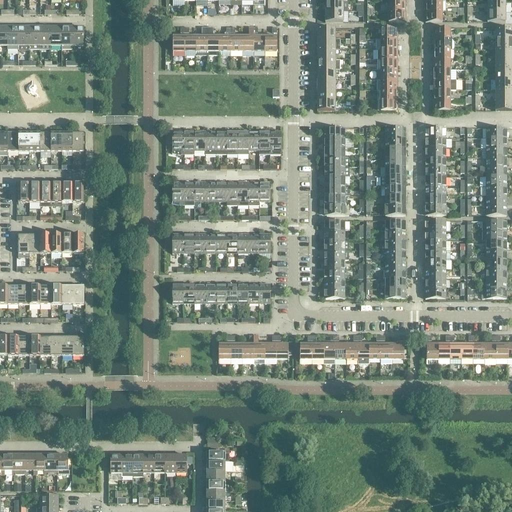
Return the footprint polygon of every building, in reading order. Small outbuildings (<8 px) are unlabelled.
[(343,13),(343,3),(325,3),(325,13),(343,13)] [(405,13),(405,3),(389,3),(389,13),(405,13)] [(446,13),(446,3),(425,3),(425,13),(442,13),(446,13)] [(505,13),(505,3),(487,3),(487,13),(505,13)] [(343,24),(343,13),(325,13),(325,24),(343,24)] [(405,24),(405,13),(389,13),(389,24),(405,24)] [(442,24),(442,13),(425,13),(425,24),(442,24)] [(505,24),(505,13),(487,13),(487,24),(505,24)] [(18,47),(18,29),(7,29),(7,47),(7,51),(18,51),(18,47)] [(29,47),(29,29),(18,29),(18,47),(29,47)] [(40,51),(40,29),(29,29),(29,47),(29,51),(40,51)] [(51,51),(51,47),(51,29),(40,29),(40,51),(51,51)] [(61,47),(61,29),(51,29),(51,47),(61,47)] [(72,47),(72,29),(61,29),(61,47),(61,51),(72,51),(72,47)] [(84,47),(84,29),(72,29),(72,47),(84,47)] [(231,37),(231,34),(231,29),(226,29),(226,33),(225,34),(225,37),(219,37),(219,57),(231,57),(231,37)] [(253,38),(253,35),(253,29),(249,29),(249,33),(250,34),(249,37),(246,36),(242,37),(242,57),(253,57),(253,38)] [(511,40),(511,29),(495,30),(495,41),(511,40)] [(335,41),(335,30),(317,30),(317,41),(335,41)] [(397,41),(397,30),(381,30),(381,41),(397,41)] [(450,41),(450,30),(433,30),(433,41),(450,41)] [(185,57),(185,37),(173,37),(173,57),(185,57)] [(196,57),(196,37),(185,37),(185,57),(196,57)] [(207,57),(207,37),(196,37),(196,57),(207,57)] [(219,57),(219,37),(207,37),(207,57),(219,57)] [(242,57),(242,37),(231,37),(231,57),(242,57)] [(277,57),(277,37),(265,38),(265,57),(277,57)] [(265,57),(265,38),(253,38),(253,57),(265,57)] [(511,51),(511,40),(495,41),(495,51),(511,51)] [(340,41),(335,41),(317,41),(317,51),(335,51),(340,51),(340,41)] [(397,51),(397,41),(381,41),(381,51),(397,51)] [(454,51),(454,41),(450,41),(433,41),(433,51),(450,51),(454,51)] [(335,61),(335,51),(317,51),(317,61),(335,61)] [(397,61),(397,56),(397,51),(381,51),(378,51),(378,61),(397,61)] [(450,61),(450,51),(433,51),(433,61),(450,61)] [(511,61),(511,51),(495,51),(495,61),(511,61)] [(340,61),(335,61),(317,61),(317,71),(335,71),(340,71),(340,61)] [(397,71),(397,63),(397,61),(378,61),(378,71),(381,71),(397,71)] [(450,71),(450,61),(433,61),(433,71),(450,71)] [(511,71),(511,61),(495,61),(495,71),(511,71)] [(335,81),(335,71),(317,71),(317,81),(335,81)] [(397,81),(397,72),(397,71),(381,71),(381,81),(397,81)] [(450,81),(450,71),(433,71),(433,81),(450,81)] [(511,81),(511,71),(495,71),(495,82),(511,81)] [(335,92),(335,81),(317,81),(317,92),(335,92)] [(397,92),(397,81),(381,81),(381,92),(397,92)] [(450,92),(450,81),(433,81),(433,92),(450,92)] [(511,91),(511,81),(495,82),(491,82),(491,92),(495,92),(511,91)] [(511,102),(511,91),(495,92),(495,102),(511,102)] [(335,102),(335,92),(317,92),(317,102),(335,102)] [(397,102),(397,92),(381,92),(378,92),(378,102),(397,102)] [(450,102),(450,92),(433,92),(433,102),(450,102)] [(335,113),(335,102),(317,102),(317,113),(335,113)] [(397,113),(397,107),(397,102),(378,102),(378,113),(397,113)] [(450,113),(450,102),(433,102),(433,112),(450,113)] [(511,112),(511,102),(495,102),(495,113),(511,112)] [(345,140),(345,130),(324,130),(324,140),(345,140)] [(405,140),(405,132),(405,130),(385,130),(385,140),(405,140)] [(445,140),(445,130),(425,130),(425,140),(445,140)] [(506,140),(506,132),(506,130),(486,130),(486,140),(506,140)] [(18,153),(18,133),(16,133),(13,135),(8,135),(8,153),(18,153)] [(29,153),(29,135),(24,135),(21,133),(18,133),(18,153),(29,153)] [(40,153),(40,133),(38,133),(35,135),(29,135),(29,153),(40,153)] [(51,153),(51,135),(45,135),(42,133),(40,133),(40,153),(51,153)] [(62,153),(62,133),(60,133),(56,135),(51,135),(51,153),(62,153)] [(72,153),(72,135),(67,135),(64,133),(62,133),(62,153),(72,153)] [(84,153),(84,133),(81,133),(78,135),(72,135),(72,153),(84,153)] [(184,156),(184,133),(172,133),(172,152),(172,155),(180,156),(180,154),(183,155),(183,156),(184,156)] [(194,152),(194,133),(184,133),(184,156),(194,156),(194,152)] [(205,152),(205,133),(194,133),(194,152),(205,152)] [(216,156),(216,133),(205,133),(205,152),(205,156),(216,156)] [(227,156),(227,133),(216,133),(216,156),(227,156)] [(238,156),(238,133),(227,133),(227,156),(238,156)] [(248,156),(248,152),(249,133),(238,133),(238,156),(248,156)] [(259,152),(259,133),(249,133),(248,152),(259,152)] [(270,156),(270,133),(259,133),(259,152),(259,156),(270,156)] [(281,156),(281,133),(270,133),(270,156),(281,156)] [(345,150),(345,140),(324,140),(324,150),(345,150)] [(405,150),(405,140),(385,140),(385,150),(405,150)] [(445,150),(445,140),(425,140),(425,150),(445,150)] [(506,150),(506,140),(486,140),(486,150),(506,150)] [(345,159),(345,150),(324,150),(324,159),(345,159)] [(405,159),(405,150),(385,150),(385,159),(405,159)] [(445,159),(445,150),(425,150),(425,159),(445,159)] [(506,150),(486,150),(482,150),(482,159),(486,159),(506,159),(506,150)] [(345,169),(345,159),(324,159),(324,169),(345,169)] [(405,169),(405,160),(405,159),(385,159),(385,169),(405,169)] [(445,169),(445,159),(425,159),(425,169),(445,169)] [(506,169),(506,159),(486,159),(486,169),(506,169)] [(345,178),(345,169),(324,169),(324,178),(345,178)] [(405,178),(405,172),(405,169),(385,169),(385,178),(405,178)] [(445,179),(445,169),(425,169),(425,179),(445,179)] [(506,179),(506,169),(486,169),(486,179),(506,179)] [(345,188),(345,178),(324,178),(324,188),(345,188)] [(405,188),(405,179),(405,178),(385,178),(385,188),(405,188)] [(445,188),(445,179),(425,179),(425,188),(445,188)] [(506,188),(506,179),(486,179),(486,188),(506,188)] [(29,204),(29,186),(24,186),(21,184),(18,184),(18,204),(29,204)] [(40,204),(40,184),(38,184),(35,186),(29,186),(29,204),(40,204)] [(51,204),(51,186),(45,186),(42,184),(40,184),(40,204),(51,204)] [(62,204),(62,184),(60,184),(56,186),(51,186),(51,204),(62,204)] [(73,204),(73,186),(67,186),(64,184),(62,184),(62,204),(73,204)] [(84,204),(84,184),(81,184),(78,186),(73,186),(73,204),(84,204)] [(184,205),(184,184),(172,184),(172,206),(180,207),(180,205),(184,205)] [(194,203),(194,184),(184,184),(184,205),(184,207),(194,207),(194,203)] [(205,203),(205,184),(194,184),(194,203),(205,203)] [(216,203),(216,184),(205,184),(205,203),(216,203)] [(227,203),(227,184),(216,184),(216,203),(227,203)] [(238,207),(238,184),(227,184),(227,203),(227,207),(238,207)] [(248,207),(248,184),(238,184),(238,207),(248,207)] [(259,207),(259,203),(259,184),(248,184),(248,207),(259,207)] [(270,203),(270,184),(259,184),(259,203),(270,203)] [(349,188),(345,188),(324,188),(324,198),(345,198),(349,198),(349,188)] [(405,198),(405,190),(405,188),(385,188),(385,198),(405,198)] [(445,198),(445,188),(425,188),(425,198),(445,198)] [(506,198),(506,188),(486,188),(486,198),(506,198)] [(345,207),(345,198),(324,198),(324,207),(345,207)] [(405,207),(405,199),(405,198),(385,198),(385,207),(405,207)] [(445,207),(445,198),(425,198),(425,207),(445,207)] [(506,207),(506,198),(486,198),(486,207),(506,207)] [(349,207),(345,207),(324,207),(324,217),(349,217),(349,207)] [(405,217),(405,207),(385,207),(385,217),(405,217)] [(449,217),(449,207),(445,207),(425,207),(425,217),(449,217)] [(506,217),(506,207),(486,207),(486,217),(506,217)] [(349,233),(349,224),(344,224),(344,223),(324,223),(324,233),(344,233),(349,233)] [(405,233),(405,223),(381,223),(381,233),(385,233),(405,233)] [(449,233),(449,223),(445,223),(425,223),(425,233),(445,233),(449,233)] [(506,233),(506,223),(486,223),(482,223),(482,233),(506,233)] [(344,243),(344,233),(324,233),(324,243),(344,243)] [(405,243),(405,235),(405,233),(385,233),(385,243),(405,243)] [(445,243),(445,233),(425,233),(425,243),(445,243)] [(506,243),(506,233),(482,233),(482,243),(486,243),(506,243)] [(29,255),(29,237),(24,237),(21,235),(18,235),(18,259),(29,259),(29,255)] [(40,255),(40,235),(38,235),(35,237),(29,237),(29,255),(40,255)] [(51,255),(51,237),(45,237),(42,235),(40,235),(40,255),(51,255)] [(62,259),(62,255),(62,235),(60,235),(56,237),(51,237),(51,255),(51,259),(62,259)] [(73,255),(72,237),(67,237),(64,235),(62,235),(62,255),(73,255)] [(84,255),(84,235),(81,235),(78,237),(72,237),(73,255),(84,255)] [(184,255),(184,236),(172,236),(172,255),(184,255)] [(194,255),(194,236),(184,236),(184,255),(194,255)] [(205,255),(205,236),(194,236),(194,255),(205,255)] [(216,255),(216,236),(205,236),(205,255),(216,255)] [(227,255),(227,236),(216,236),(216,255),(227,255)] [(238,255),(238,236),(227,236),(227,255),(238,255)] [(248,255),(248,236),(238,236),(238,255),(248,255)] [(259,255),(259,236),(248,236),(248,255),(259,255)] [(270,255),(270,236),(259,236),(259,255),(259,259),(269,259),(269,255),(270,255)] [(348,243),(344,243),(324,243),(324,252),(344,252),(348,252),(348,243)] [(405,252),(405,243),(385,243),(385,252),(405,252)] [(445,252),(445,243),(425,243),(425,252),(445,252)] [(506,252),(506,243),(486,243),(486,252),(506,252)] [(344,262),(344,252),(324,252),(324,262),(344,262)] [(405,262),(405,254),(405,252),(385,252),(385,262),(405,262)] [(445,262),(445,252),(425,252),(425,262),(445,262)] [(506,262),(506,252),(486,252),(486,262),(506,262)] [(344,271),(344,262),(324,262),(324,271),(344,271)] [(405,271),(405,262),(385,262),(385,271),(405,271)] [(445,271),(445,262),(425,262),(425,271),(445,271)] [(506,271),(506,262),(486,262),(486,271),(506,271)] [(344,281),(344,271),(324,271),(324,281),(344,281)] [(405,281),(405,275),(405,271),(385,271),(385,281),(405,281)] [(445,281),(445,271),(425,271),(425,281),(445,281)] [(506,281),(506,271),(486,271),(486,281),(506,281)] [(344,291),(344,281),(324,281),(324,290),(344,291)] [(405,291),(405,281),(385,281),(385,291),(405,291)] [(445,291),(445,281),(425,281),(425,291),(445,291)] [(506,291),(506,281),(486,281),(486,291),(506,291)] [(18,306),(18,286),(16,286),(13,288),(8,288),(8,306),(18,306)] [(29,306),(29,288),(24,288),(21,286),(18,286),(18,306),(29,306)] [(40,306),(40,286),(38,286),(35,288),(29,288),(29,306),(40,306)] [(51,306),(51,288),(45,288),(42,286),(40,286),(40,306),(51,306)] [(62,306),(62,286),(60,286),(56,288),(51,288),(51,306),(62,306)] [(72,306),(72,288),(67,288),(64,286),(62,286),(62,306),(72,306)] [(84,306),(84,286),(81,286),(78,288),(72,288),(72,306),(84,306)] [(184,305),(184,286),(172,286),(172,305),(184,305)] [(194,305),(194,286),(184,286),(184,305),(194,305)] [(205,305),(205,286),(194,286),(194,305),(205,305)] [(216,305),(216,286),(205,286),(205,305),(216,305)] [(227,305),(227,286),(216,286),(216,305),(227,305)] [(237,305),(237,286),(227,286),(227,305),(237,305)] [(248,305),(248,286),(237,286),(237,305),(248,305)] [(259,305),(259,286),(248,286),(248,305),(259,305)] [(270,305),(270,286),(259,286),(259,305),(270,305)] [(344,301),(344,291),(324,290),(324,301),(344,301)] [(405,301),(405,291),(385,291),(385,301),(405,301)] [(445,301),(445,291),(425,291),(425,301),(445,301)] [(506,301),(506,291),(486,291),(482,291),(482,301),(506,301)] [(19,357),(19,337),(16,337),(13,339),(8,339),(8,357),(19,357)] [(29,357),(29,339),(24,339),(21,337),(19,337),(19,357),(29,357)] [(40,357),(40,337),(38,337),(35,339),(29,339),(29,357),(40,357)] [(51,357),(51,339),(45,339),(42,337),(40,337),(40,357),(51,357)] [(62,357),(62,337),(60,337),(57,339),(51,339),(51,357),(62,357)] [(73,357),(73,339),(67,339),(64,337),(62,337),(62,357),(73,357)] [(84,357),(84,337),(81,337),(78,339),(73,339),(73,357),(84,357)] [(265,365),(265,345),(258,345),(258,337),(253,337),(253,342),(253,345),(253,365),(265,365)] [(231,365),(231,345),(219,345),(219,365),(231,365)] [(242,365),(242,345),(231,345),(231,365),(242,365)] [(253,365),(253,345),(242,345),(242,365),(253,365)] [(292,361),(292,351),(288,351),(288,345),(265,345),(265,365),(276,365),(276,361),(292,361)] [(312,365),(312,345),(300,345),(300,350),(300,355),(300,365),(312,365)] [(323,365),(323,345),(312,345),(312,365),(323,365)] [(335,365),(335,345),(323,345),(323,365),(335,365)] [(346,361),(346,345),(335,345),(335,365),(346,365),(346,361)] [(358,361),(358,345),(346,345),(346,361),(358,361)] [(369,365),(369,361),(369,345),(358,345),(358,361),(358,365),(369,365)] [(380,361),(380,345),(369,345),(369,361),(380,361)] [(392,365),(392,361),(392,345),(380,345),(380,361),(380,365),(392,365)] [(404,361),(404,345),(392,345),(392,361),(404,361)] [(438,365),(438,345),(426,345),(426,365),(438,365)] [(450,365),(450,345),(438,345),(438,365),(450,365)] [(461,365),(461,345),(450,345),(450,365),(461,365)] [(472,365),(472,345),(461,345),(461,365),(472,365)] [(484,365),(484,345),(472,345),(472,365),(484,365)] [(495,365),(495,345),(484,345),(484,365),(495,365)] [(507,365),(507,345),(495,345),(495,365),(507,365)] [(24,476),(24,452),(13,452),(13,457),(13,476),(15,476),(15,472),(23,472),(23,476),(24,476)] [(35,476),(35,457),(35,452),(24,452),(24,476),(26,476),(26,472),(33,472),(33,476),(35,476)] [(229,463),(229,453),(206,453),(206,463),(225,463),(229,463)] [(13,476),(13,457),(3,457),(3,476),(4,476),(12,476),(13,476)] [(46,476),(46,457),(35,457),(35,476),(37,476),(37,472),(44,472),(44,476),(46,476)] [(57,476),(57,457),(46,457),(46,476),(57,476)] [(68,472),(68,457),(57,457),(57,476),(69,476),(69,472),(68,472)] [(122,474),(122,457),(110,457),(110,474),(121,474),(122,474)] [(132,478),(132,457),(122,457),(122,474),(121,474),(121,478),(132,478)] [(143,474),(143,457),(132,457),(132,478),(143,478),(143,474)] [(154,474),(154,457),(143,457),(143,474),(154,474)] [(165,474),(165,457),(154,457),(154,474),(165,474)] [(175,474),(176,457),(165,457),(165,474),(175,474)] [(187,474),(187,457),(176,457),(175,474),(187,474)] [(225,473),(225,463),(206,463),(206,473),(225,473)] [(225,483),(225,473),(206,473),(206,483),(225,483)] [(225,493),(225,483),(206,483),(206,493),(225,493)] [(225,503),(225,493),(206,493),(206,503),(225,503)] [(58,508),(58,497),(40,497),(40,508),(58,508)] [(224,511),(225,503),(206,503),(206,511),(224,511)]
